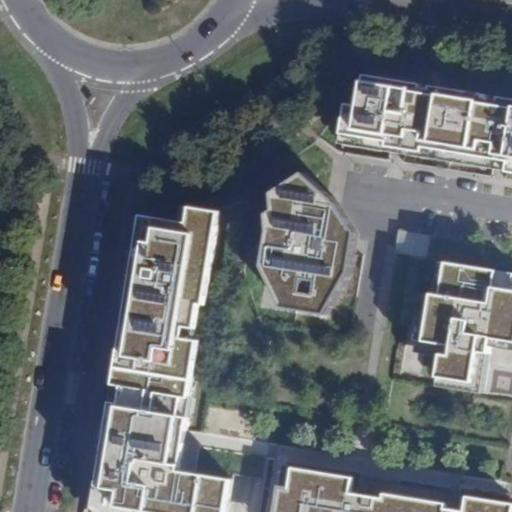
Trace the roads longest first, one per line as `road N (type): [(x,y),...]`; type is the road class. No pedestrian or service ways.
road 1 (tertiary): [(87,166),(28,511)]
road 2 (secondary): [(364,0),(511,22)]
road 3 (tertiary): [(57,47),(87,166)]
